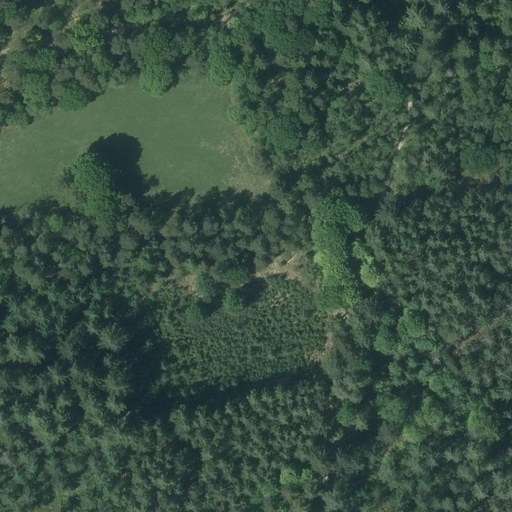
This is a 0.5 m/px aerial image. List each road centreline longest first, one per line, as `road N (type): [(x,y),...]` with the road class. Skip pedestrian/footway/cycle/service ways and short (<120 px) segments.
road 1 (track): [(414,0),(317,432),(326,511)]
road 2 (track): [(238,0),(207,15),(115,26),(0,60)]
road 3 (track): [(511,421),(317,432)]
